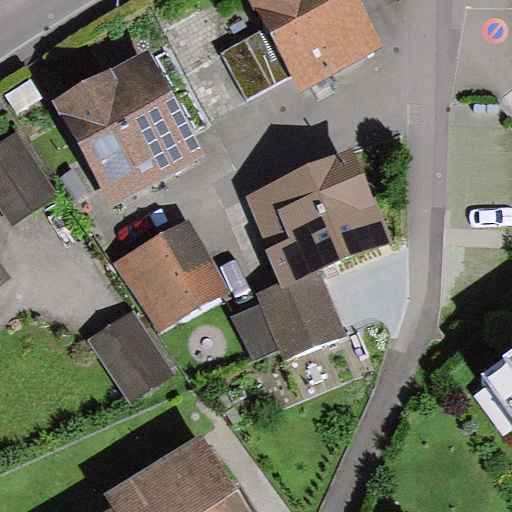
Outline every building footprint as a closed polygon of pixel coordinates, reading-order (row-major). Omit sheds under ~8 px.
[(291,78),(301,96),(387,50),(359,0),(246,0),(263,32),(222,54),(247,102),(291,78)] [(53,106),(110,211),(205,159),(148,54),(53,106)] [(58,197),(16,134),(0,144),(0,208),(13,227),(58,197)] [(354,153),(245,199),(282,287),(284,292),(322,276),(393,246),(354,153)] [(192,222),(114,267),(159,335),(231,296),(192,222)] [(0,296),(14,284),(0,266),(0,296)] [(347,339),(322,276),(284,292),(282,287),(258,296),(263,308),(280,352),(284,364),(347,339)] [(280,352),(263,308),(234,320),(255,363),(280,352)] [(176,377),(134,313),(89,343),(131,407),(176,377)] [(511,365),(479,390),(511,433),(511,365)] [(247,511),(203,440),(106,499),(113,511),(247,511)]
